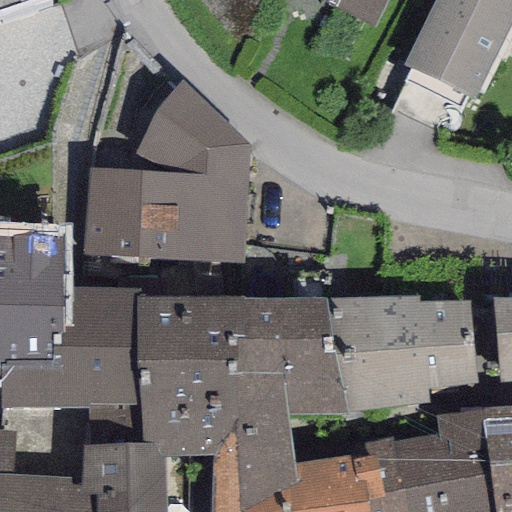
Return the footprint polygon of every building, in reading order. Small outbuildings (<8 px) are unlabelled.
[(0,0),(0,26),(52,9),(48,0),(0,0)] [(229,0),(268,12),(271,0),(229,0)] [(315,0),(373,29),(388,0),(315,0)] [(511,0),(438,0),(403,72),(473,106),(511,25),(511,0)] [(85,175),(81,302),(134,301),(134,311),(182,311),(233,311),(241,311),(248,151),(181,88),(156,116),(126,176),(85,175)] [(62,249),(0,247),(0,385),(0,386),(0,384),(0,375),(52,374),(52,302),(62,302),(62,249)] [(62,302),(52,302),(52,374),(0,375),(0,384),(0,386),(1,419),(139,416),(134,311),(134,301),(81,302),(62,302)] [(429,409),(428,395),(418,310),(418,304),(323,310),(346,417),(429,409)] [(511,307),(491,308),(501,409),(511,408),(511,307)] [(468,308),(418,310),(428,395),(478,389),(468,308)] [(241,311),(233,311),(239,424),(214,464),(212,511),(363,511),(356,467),(354,463),(293,474),(287,424),(346,422),(346,417),(323,310),(241,311)] [(163,467),(189,466),(182,311),(134,311),(139,416),(141,455),(154,454),(163,467)] [(233,311),(182,311),(189,466),(214,464),(239,424),(233,311)] [(381,462),(356,467),(363,511),(511,511),(511,416),(435,423),(437,439),(378,446),(381,462)] [(83,455),(81,483),(81,501),(96,501),(96,511),(164,511),(163,467),(154,454),(141,455),(83,455)] [(0,511),(96,511),(96,501),(81,501),(81,483),(0,480),(0,511)]
